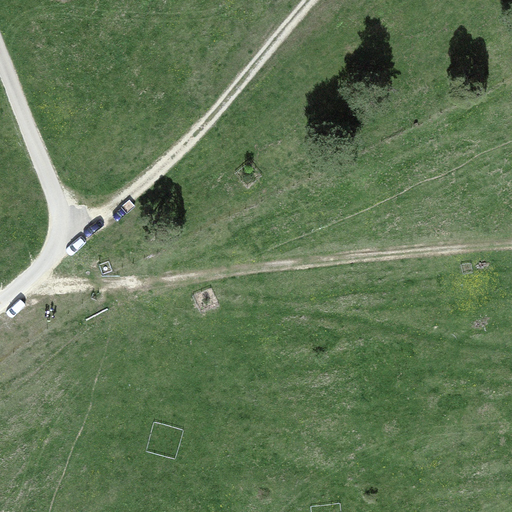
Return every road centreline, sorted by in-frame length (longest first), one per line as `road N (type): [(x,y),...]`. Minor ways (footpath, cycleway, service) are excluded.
road 1 (track): [(36,281),(102,287),(511,246)]
road 2 (track): [(74,231),(143,191),(219,124),(325,0)]
road 3 (track): [(0,40),(74,231)]
